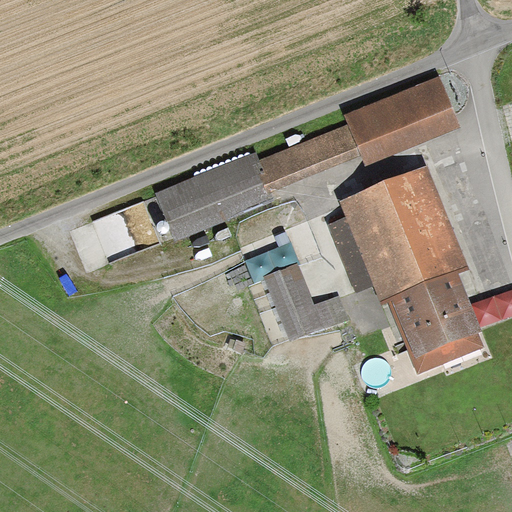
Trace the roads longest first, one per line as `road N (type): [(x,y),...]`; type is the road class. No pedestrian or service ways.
road 1 (unclassified): [(511,30),(0,237)]
road 2 (track): [(463,0),(480,152),(511,247)]
